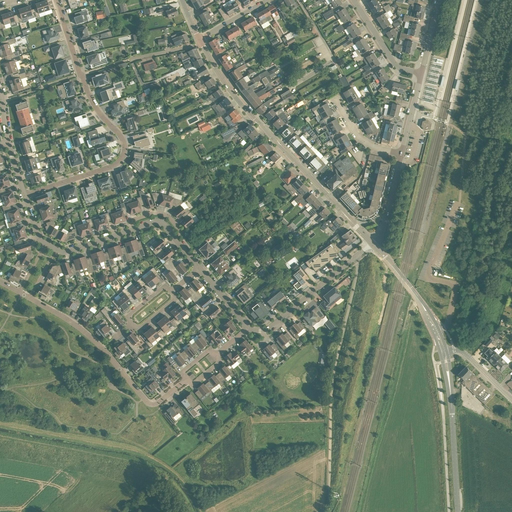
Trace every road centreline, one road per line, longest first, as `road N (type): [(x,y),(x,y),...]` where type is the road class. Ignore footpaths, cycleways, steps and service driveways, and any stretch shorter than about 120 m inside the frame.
road 1 (residential): [(24,195),(116,164),(125,148),(90,99),(56,0)]
road 2 (tertiary): [(372,244),(240,104),(200,41)]
road 3 (unclassified): [(328,511),(332,374),(355,285),(354,257)]
road 4 (track): [(359,511),(415,296)]
road 5 (residential): [(29,299),(102,347),(143,398)]
road 6 (residential): [(247,328),(268,328),(354,257)]
